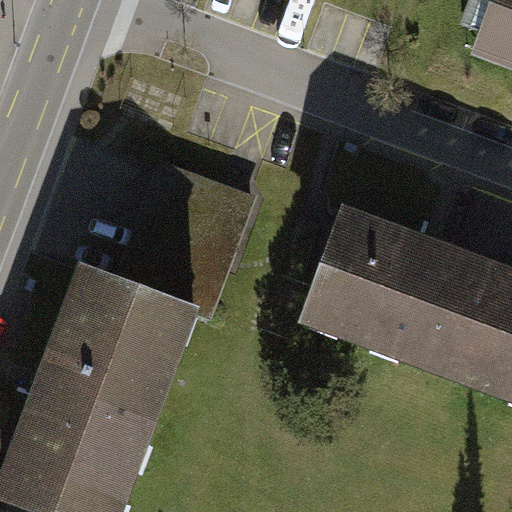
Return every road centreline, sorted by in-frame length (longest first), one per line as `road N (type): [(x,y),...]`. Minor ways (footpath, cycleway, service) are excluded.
road 1 (residential): [(92,0),(511,160)]
road 2 (residential): [(0,175),(68,0)]
